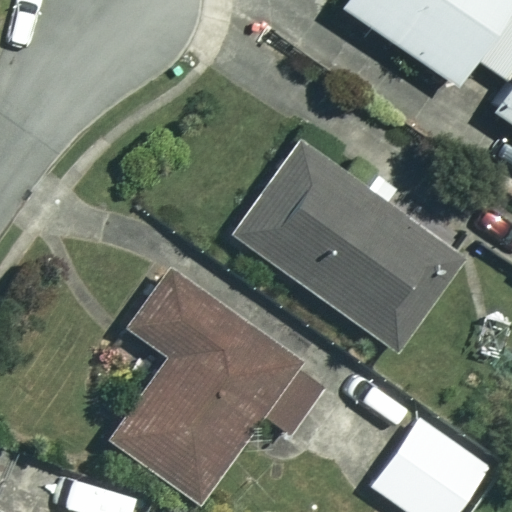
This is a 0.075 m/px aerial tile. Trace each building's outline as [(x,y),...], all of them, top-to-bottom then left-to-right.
[(511,0),(347,0),(340,11),(449,84),(467,57),(509,85),(491,112),(511,126),(511,0)] [(459,261),(296,143),(229,235),(392,353),(459,261)] [(313,377),(162,274),(123,330),(164,358),(110,437),(199,498),(260,410),(280,425),(313,377)] [(455,511),(487,468),(418,418),(351,511),(455,511)] [(74,511),(136,511),(140,504),(88,481),(74,511)]
